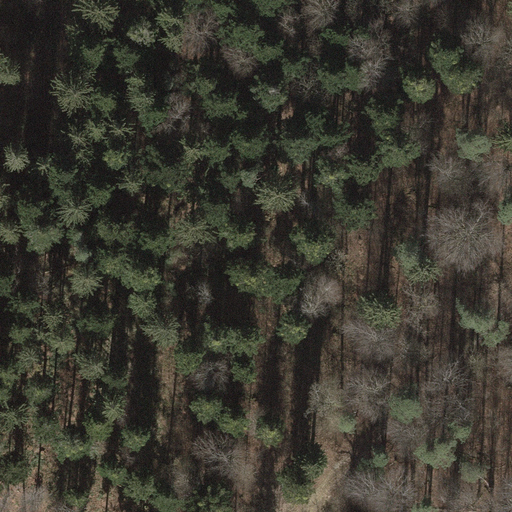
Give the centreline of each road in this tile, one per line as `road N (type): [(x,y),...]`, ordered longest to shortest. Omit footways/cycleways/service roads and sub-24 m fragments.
road 1 (track): [(218,511),(171,463),(110,349),(0,228)]
road 2 (track): [(302,511),(511,294)]
